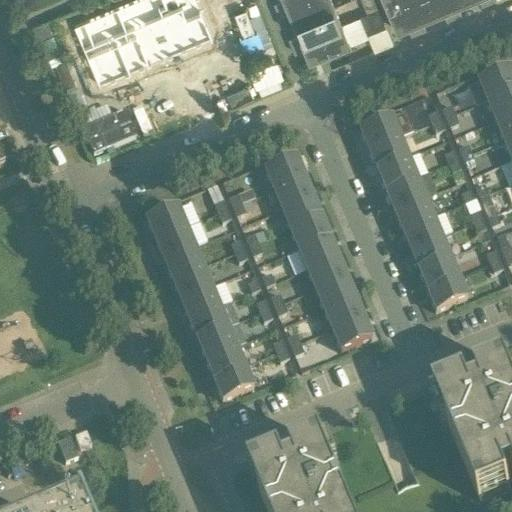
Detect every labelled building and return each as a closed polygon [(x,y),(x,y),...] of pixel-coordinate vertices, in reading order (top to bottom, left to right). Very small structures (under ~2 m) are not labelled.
[(214,45),(194,0),(145,0),(74,31),(100,93),(214,45)] [(278,0),(273,2),(276,9),(298,0),(278,0)] [(331,0),(298,0),(276,9),(279,17),(288,13),(293,23),(335,6),(331,0)] [(373,0),(360,0),(366,13),(357,17),(377,9),(373,0)] [(405,0),(383,0),(395,29),(407,24),(411,33),(418,30),(405,0)] [(426,0),(405,0),(418,30),(425,27),(421,18),(432,14),(426,0)] [(446,0),(426,0),(432,14),(442,10),(446,18),(453,15),(446,0)] [(446,0),(453,15),(460,12),(456,3),(464,0),(446,0)] [(297,34),(288,37),(291,45),(342,23),(335,6),(293,23),(297,34)] [(377,9),(357,17),(365,36),(385,28),(377,9)] [(342,23),(291,45),(294,52),(303,48),(308,60),(350,42),(342,23)] [(383,45),(399,38),(394,28),(379,36),(383,45)] [(66,66),(57,70),(67,94),(76,90),(66,66)] [(511,95),(511,80),(509,72),(477,85),(486,106),(511,95)] [(511,118),(511,95),(486,106),(494,126),(511,118)] [(451,110),(442,114),(445,123),(454,119),(451,110)] [(436,116),(427,120),(431,129),(440,125),(436,116)] [(511,142),(511,118),(494,126),(503,146),(511,142)] [(458,129),(454,119),(445,123),(449,132),(458,129)] [(400,143),(391,121),(359,135),(368,156),(400,143)] [(444,135),(440,125),(431,129),(435,138),(444,135)] [(511,165),(511,142),(503,146),(511,166),(511,165)] [(408,163),(400,143),(368,156),(377,176),(408,163)] [(471,159),(467,150),(458,153),(462,163),(471,159)] [(453,156),(444,160),(448,169),(457,165),(453,156)] [(475,168),(471,159),(462,163),(466,172),(475,168)] [(304,183),(295,161),(264,174),(273,196),(304,183)] [(416,183),(408,163),(377,176),(385,196),(416,183)] [(461,174),(457,165),(448,169),(452,178),(461,174)] [(313,202),(304,183),(273,196),(281,215),(313,202)] [(425,202),(416,183),(385,196),(393,215),(425,202)] [(475,193),(479,203),(488,199),(484,189),(475,193)] [(460,199),(464,209),(473,205),(469,195),(460,199)] [(237,199),(228,203),(232,212),(241,208),(237,199)] [(321,222),(313,202),(281,215),(290,235),(321,222)] [(433,222),(425,202),(393,215),(402,235),(433,222)] [(223,205),(214,209),(218,218),(227,215),(223,205)] [(245,218),(241,208),(232,212),(236,222),(245,218)] [(492,210),(483,213),(487,223),(496,219),(492,210)] [(186,232),(177,211),(146,224),(155,245),(186,232)] [(231,224),(227,215),(218,218),(222,228),(231,224)] [(482,225),(478,215),(469,219),(473,229),(482,225)] [(500,228),(496,219),(487,223),(491,232),(500,228)] [(329,242),(321,222),(290,235),(298,255),(329,242)] [(441,242),(433,222),(402,235),(410,255),(441,242)] [(486,234),(482,225),(473,229),(477,238),(486,234)] [(194,252),(186,232),(155,245),(163,265),(194,252)] [(254,239),(245,243),(249,252),(258,248),(254,239)] [(338,262),(329,242),(298,255),(306,275),(338,262)] [(450,262),(441,242),(410,255),(418,275),(450,262)] [(243,254),(239,245),(230,249),(234,258),(243,254)] [(262,258),(258,248),(249,252),(253,261),(262,258)] [(511,259),(511,256),(509,249),(500,253),(504,262),(511,259)] [(203,272),(194,252),(163,265),(171,285),(203,272)] [(247,264),(243,254),(234,258),(238,268),(247,264)] [(494,255),(485,259),(489,268),(498,265),(494,255)] [(315,295),(346,282),(338,262),(306,275),(315,295)] [(458,282),(450,262),(418,275),(427,295),(458,282)] [(502,274),(498,265),(489,268),(493,278),(502,274)] [(211,292),(203,272),(171,285),(180,305),(211,292)] [(262,282),(266,292),(275,288),(271,278),(262,282)] [(354,302),(346,282),(315,295),(323,315),(354,302)] [(467,303),(458,282),(427,295),(435,316),(467,303)] [(260,295),(256,285),(247,289),(251,298),(260,295)] [(220,312),(211,292),(180,305),(188,325),(220,312)] [(279,299),(270,302),(274,312),(283,308),(279,299)] [(363,322),(354,302),(323,315),(331,335),(363,322)] [(264,305),(255,309),(259,318),(268,314),(264,305)] [(287,317),(283,308),(274,312),(278,321),(287,317)] [(228,332),(220,312),(188,325),(196,345),(228,332)] [(272,324),(268,314),(259,318),(263,327),(272,324)] [(340,356),(371,343),(363,322),(331,335),(340,356)] [(236,352),(228,332),(196,345),(205,365),(236,352)] [(300,348),(296,339),(287,342),(291,352),(300,348)] [(281,345),(272,349),(276,358),(285,354),(281,345)] [(304,357),(300,348),(291,352),(294,361),(304,357)] [(245,372),(236,352),(205,365),(213,385),(245,372)] [(289,363),(285,354),(276,358),(280,367),(289,363)] [(266,511),(500,511),(511,507),(511,379),(507,369),(477,382),(482,393),(471,397),(467,386),(436,399),(459,452),(412,471),(419,488),(399,497),(392,480),(345,500),(323,446),(292,459),(297,470),(287,474),(282,463),(252,476),(253,478),(260,475),(267,493),(260,496),(266,511)] [(253,392),(245,372),(213,385),(222,405),(253,392)] [(86,436),(76,440),(81,454),(92,449),(86,436)] [(70,442),(58,448),(66,467),(78,462),(70,442)]
